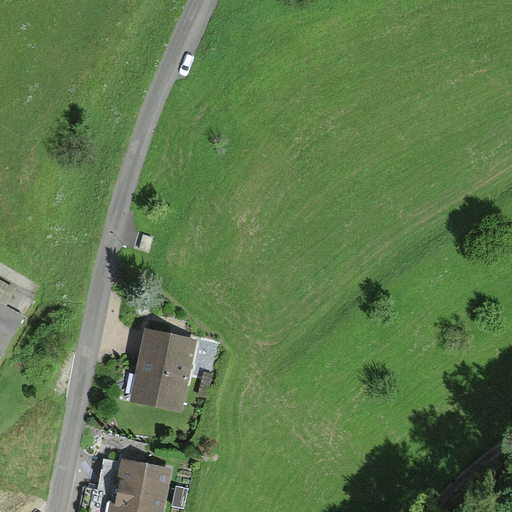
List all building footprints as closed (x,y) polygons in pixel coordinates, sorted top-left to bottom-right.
[(141,233),(136,248),(148,252),(152,237),(141,233)] [(0,280),(0,305),(6,308),(16,290),(0,280)] [(0,305),(0,360),(24,318),(6,308),(0,305)] [(146,331),(130,403),(182,415),(198,343),(171,337),(146,331)] [(194,374),(192,397),(214,399),(216,375),(194,374)] [(111,502),(108,511),(164,511),(173,472),(148,466),(122,460),(117,484),(120,485),(116,503),(111,502)] [(189,490),(177,487),(172,508),(184,510),(189,490)]
